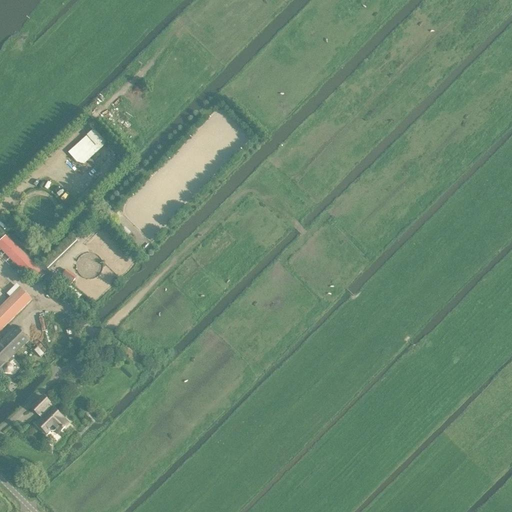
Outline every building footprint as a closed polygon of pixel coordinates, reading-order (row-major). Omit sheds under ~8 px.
[(6,236),(0,241),(0,248),(13,262),(9,267),(14,272),(19,268),(36,285),(49,272),(42,265),(41,264),(38,267),(37,268),(6,236)] [(0,332),(32,301),(21,289),(0,309),(0,332)] [(0,343),(0,370),(30,341),(16,327),(0,343)] [(19,386),(12,380),(6,386),(12,393),(19,386)] [(59,435),(69,425),(63,419),(53,409),(53,410),(48,405),(50,404),(44,398),(32,409),(38,415),(40,414),(44,418),(37,425),(47,435),(50,432),(51,433),(55,432),(56,432),(59,435)]
